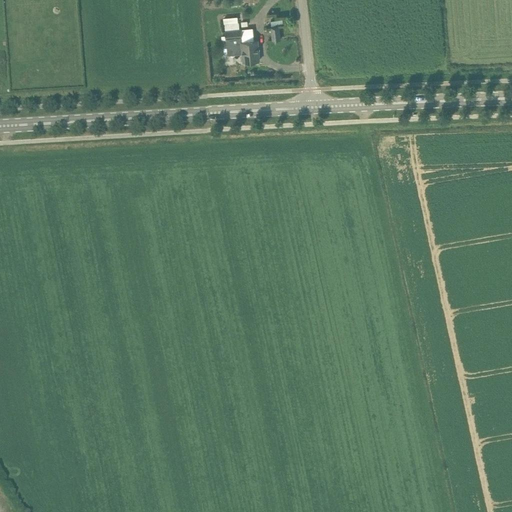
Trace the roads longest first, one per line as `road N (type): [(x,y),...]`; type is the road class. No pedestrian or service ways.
road 1 (primary): [(313,108),(0,126)]
road 2 (primary): [(511,99),(313,108)]
